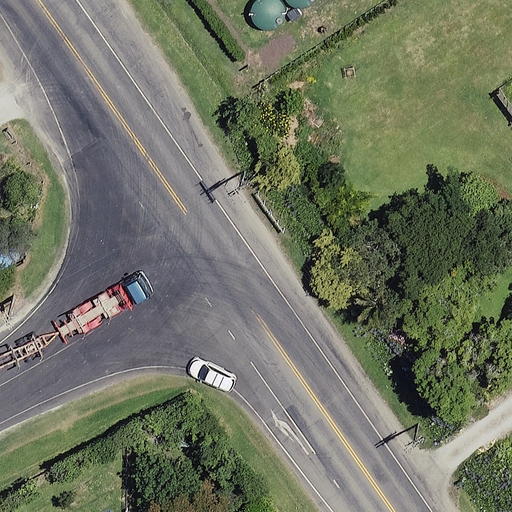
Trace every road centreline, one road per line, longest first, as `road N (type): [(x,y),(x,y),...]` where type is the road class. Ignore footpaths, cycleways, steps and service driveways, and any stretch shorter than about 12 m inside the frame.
road 1 (secondary): [(32,0),(223,265)]
road 2 (secondary): [(223,265),(392,511)]
road 3 (unclassified): [(0,388),(223,265)]
